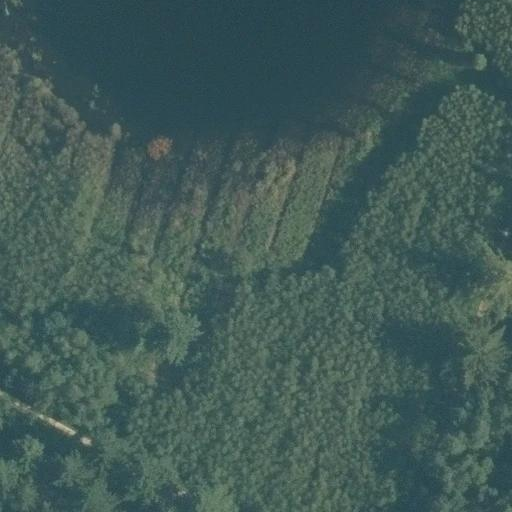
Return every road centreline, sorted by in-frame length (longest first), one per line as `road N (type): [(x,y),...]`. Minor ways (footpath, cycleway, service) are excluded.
road 1 (track): [(511,221),(410,511)]
road 2 (track): [(216,511),(0,391)]
